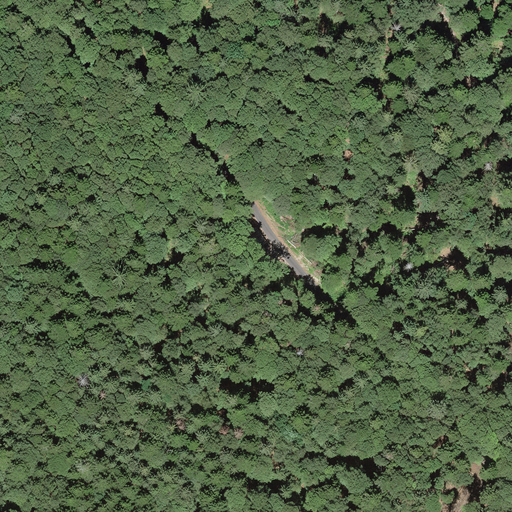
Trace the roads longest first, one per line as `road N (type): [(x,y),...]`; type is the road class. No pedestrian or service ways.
road 1 (unclassified): [(511,486),(311,287),(208,151),(0,13)]
road 2 (track): [(511,134),(473,89),(435,0)]
